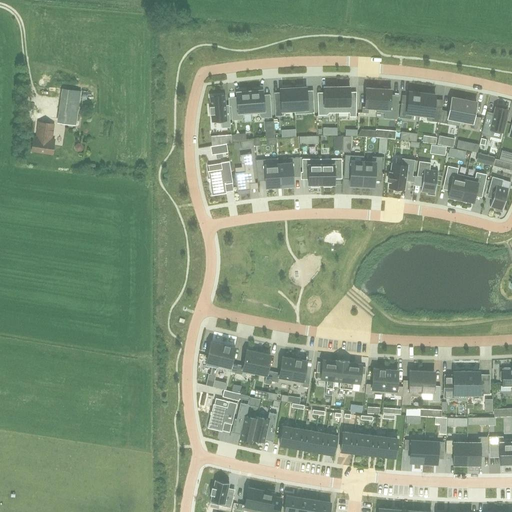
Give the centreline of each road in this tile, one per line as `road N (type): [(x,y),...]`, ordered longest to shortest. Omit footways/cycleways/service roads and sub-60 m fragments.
road 1 (residential): [(203,226),(189,160),(197,88),(212,71),(347,60),(511,92)]
road 2 (residential): [(198,454),(355,486),(388,478),(511,481)]
road 3 (residential): [(200,308),(343,336),(511,339)]
road 4 (residential): [(511,221),(502,228),(409,209),(252,217)]
road 5 (residential): [(198,454),(186,371),(200,308)]
